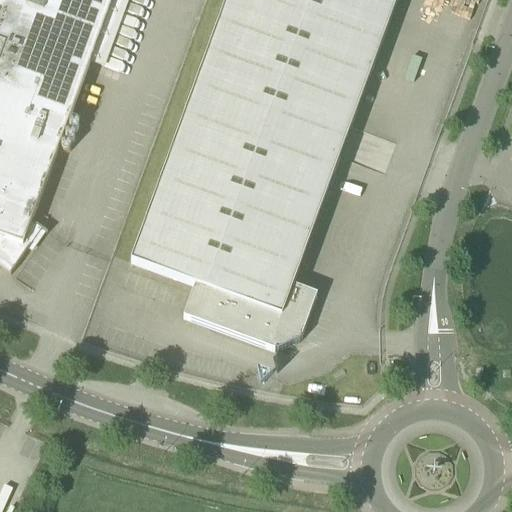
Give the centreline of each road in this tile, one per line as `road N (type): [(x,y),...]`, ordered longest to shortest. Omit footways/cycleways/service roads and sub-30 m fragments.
road 1 (unclassified): [(429,411),(430,314),(448,204),(511,26)]
road 2 (secondary): [(369,469),(200,443),(56,400),(0,373)]
